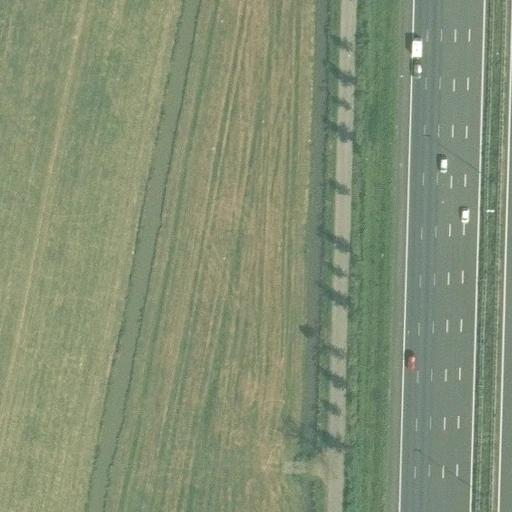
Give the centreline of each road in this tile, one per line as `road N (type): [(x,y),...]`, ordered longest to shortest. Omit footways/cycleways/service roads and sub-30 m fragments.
road 1 (unclassified): [(331,511),(348,0)]
road 2 (motorway): [(450,0),(435,511)]
